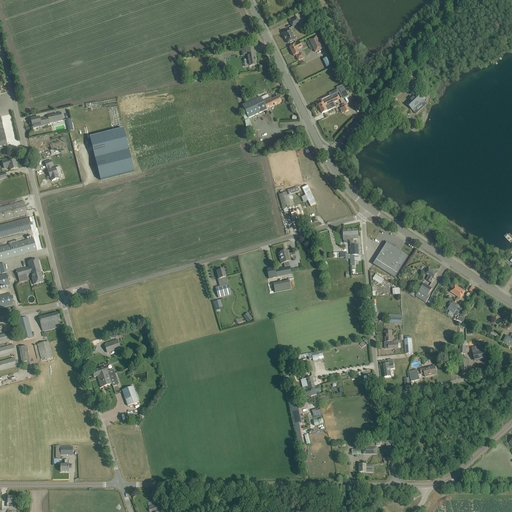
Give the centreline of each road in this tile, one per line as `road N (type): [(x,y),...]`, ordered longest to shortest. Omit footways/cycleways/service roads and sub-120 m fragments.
road 1 (unclassified): [(63,303),(361,216)]
road 2 (unclassified): [(395,485),(121,484)]
road 3 (unclassified): [(63,303),(1,57)]
road 4 (unclassified): [(323,155),(466,0)]
road 5 (unclassified): [(121,484),(63,303)]
road 6 (unclassified): [(380,395),(361,216)]
road 7 (tertiary): [(323,155),(247,0)]
road 8 (tertiary): [(511,301),(367,206)]
road 9 (unclassified): [(380,395),(511,367)]
road 10 (unclassified): [(121,484),(0,484)]
